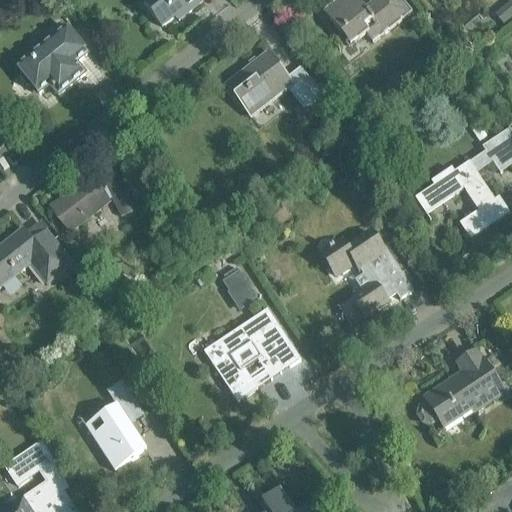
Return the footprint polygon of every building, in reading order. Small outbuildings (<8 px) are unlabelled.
[(150,0),(142,7),(160,30),(184,12),(187,15),(200,5),(196,0),(150,0)] [(371,46),(411,15),(398,0),(375,0),(362,11),(353,0),(340,0),(324,13),(327,18),(327,21),(349,50),(365,37),(371,46)] [(49,89),(57,100),(83,79),(75,68),(86,59),(61,27),(49,36),(52,41),(16,69),(38,98),(49,89)] [(299,71),(285,81),(267,58),(225,91),(247,119),(289,86),(307,109),(321,98),(299,71)] [(490,166),(497,177),(511,166),(511,140),(506,132),(479,150),(482,155),(447,179),(440,176),(431,182),(431,191),(413,203),(424,219),(462,193),(476,215),(458,228),(469,243),(507,217),(496,201),(492,204),(474,177),(490,166)] [(122,219),(136,212),(119,180),(105,187),(106,189),(100,193),(91,181),(51,211),(69,235),(109,204),(108,203),(112,201),(122,219)] [(52,243),(39,253),(23,232),(0,250),(0,290),(30,267),(46,288),(60,277),(58,274),(69,265),(52,243)] [(379,245),(377,247),(369,236),(345,252),(340,245),(321,258),(334,278),(353,266),(357,272),(360,271),(364,277),(354,283),(362,296),(352,302),(363,319),(395,299),(398,303),(411,294),(379,245)] [(239,274),(223,285),(241,312),(257,301),(239,274)] [(257,364),(270,384),(301,363),(268,313),(219,346),(226,357),(211,368),(236,406),(257,392),(244,373),(257,364)] [(483,363),(481,364),(474,355),(457,367),(463,376),(424,402),(426,406),(420,411),(418,418),(423,425),(431,427),(437,422),(444,432),(471,414),(473,416),(504,395),(483,363)] [(93,442),(115,475),(146,455),(137,442),(143,438),(134,424),(143,419),(120,385),(106,395),(115,409),(93,424),(102,437),(93,442)] [(73,511),(61,495),(66,491),(41,446),(4,471),(16,489),(38,475),(46,486),(7,511),(73,511)] [(304,511),(303,511),(301,511),(291,511),(279,494),(258,508),(260,511),(304,511)]
